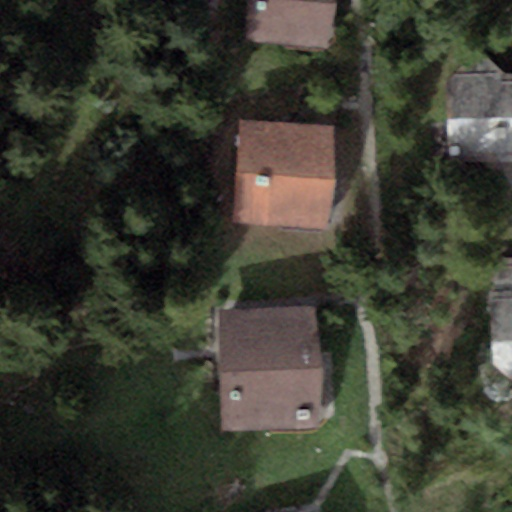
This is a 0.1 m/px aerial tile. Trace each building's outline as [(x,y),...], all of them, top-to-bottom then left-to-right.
[(327,0),(246,0),(244,47),(324,51),(327,0)] [(511,79),(448,83),(453,177),(511,173),(511,79)] [(332,124),(239,119),(233,226),(326,230),(332,124)] [(511,291),(487,293),(491,389),(511,387),(511,291)] [(317,306),(217,310),(222,432),(322,428),(317,306)]
